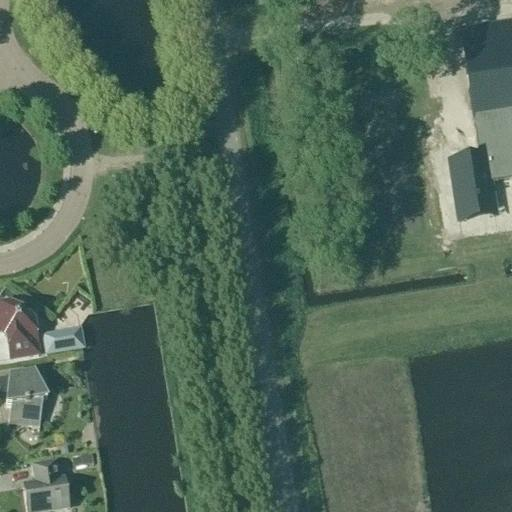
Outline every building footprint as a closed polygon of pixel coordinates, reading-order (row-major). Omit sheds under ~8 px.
[(505,164),(500,130),(511,128),(511,23),(459,31),(479,162),(449,166),(456,210),(492,204),(486,167),(505,164)] [(31,317),(16,306),(0,309),(0,338),(3,338),(6,340),(9,362),(38,358),(31,317)] [(82,350),(79,332),(43,339),(46,356),(82,350)] [(41,404),(46,401),(39,387),(41,386),(40,374),(34,375),(32,371),(8,375),(5,408),(10,409),(8,425),(38,429),(37,434),(38,434),(41,404)] [(58,511),(67,511),(63,482),(58,483),(55,464),(31,468),(34,487),(22,489),(26,511),(58,511)]
